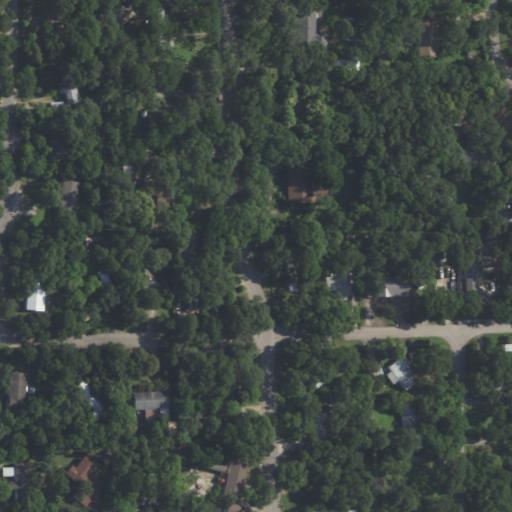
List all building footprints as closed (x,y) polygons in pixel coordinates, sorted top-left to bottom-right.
[(163,10),(163,36),(166,36),(166,39),(169,39),(169,50),(142,49),(143,22),(150,23),(150,7),(163,8),(163,10)] [(286,22),(285,11),(321,10),(321,36),(326,36),(326,52),(309,53),(309,50),(286,50),(286,22)] [(123,28),(123,39),(98,40),(98,14),(123,13),(123,28)] [(444,24),(444,32),(435,32),(437,57),(420,57),(418,34),(408,34),(407,27),(418,27),(418,20),(444,19),(444,24)] [(135,32),(127,32),(127,23),(135,23),(135,32)] [(47,44),(45,44),(44,36),(77,35),(78,43),(47,44)] [(351,60),(357,60),(357,51),(361,51),(360,67),(351,66),(351,60)] [(326,69),(326,60),(344,60),(344,70),(326,69)] [(72,88),(74,102),(63,103),(62,92),(56,93),(56,87),(61,86),(59,66),(70,64),(72,88)] [(294,93),(307,94),(306,112),(302,112),(301,127),(278,126),(279,112),(281,112),(282,88),(295,88),(294,93)] [(170,139),(150,139),(150,107),(169,106),(170,139)] [(69,127),(80,128),(79,135),(68,133),(69,127)] [(360,142),(341,143),(341,128),(359,127),(360,142)] [(47,142),(47,136),(50,136),(50,134),(65,134),(65,164),(50,164),(50,161),(45,161),(45,146),(47,146),(47,142)] [(469,135),(477,139),(475,144),(498,154),(490,171),(472,163),(470,166),(459,161),(455,169),(441,162),(449,143),(461,148),(467,135),(469,135)] [(439,164),(431,174),(424,168),(432,158),(439,164)] [(119,161),(134,160),(134,174),(119,174),(119,161)] [(286,190),(286,163),(314,162),(315,179),(323,179),(323,197),(310,197),(310,202),(286,202),(286,190)] [(172,198),(172,202),(170,202),(170,209),(153,209),(153,195),(138,194),(139,177),(173,178),(172,198)] [(72,182),(77,182),(72,219),(54,216),(60,179),(72,182)] [(352,196),(360,197),(359,209),(351,209),(352,196)] [(102,225),(102,210),(116,211),(116,225),(102,225)] [(511,228),(499,228),(498,212),(511,212),(511,228)] [(478,218),(478,226),(463,226),(463,218),(478,218)] [(354,246),(354,248),(345,248),(345,234),(354,234),(354,246)] [(99,237),(100,250),(76,251),(75,239),(99,237)] [(438,248),(437,264),(415,263),(415,248),(438,248)] [(178,251),(189,249),(190,259),(179,261),(178,251)] [(295,292),(287,293),(286,286),(283,286),(282,279),(286,279),(282,250),(290,249),(295,292)] [(158,284),(150,291),(127,267),(135,260),(158,284)] [(473,286),(473,291),(464,290),(465,264),(474,264),(473,286)] [(97,291),(93,284),(99,281),(94,273),(101,268),(105,275),(109,272),(112,277),(108,279),(117,294),(109,299),(104,291),(99,294),(97,291)] [(348,269),(347,296),(324,296),(325,277),(337,278),(337,268),(348,268),(348,269)] [(44,273),(41,312),(24,310),(27,271),(44,273)] [(63,277),(63,286),(55,285),(55,276),(63,277)] [(395,297),(366,299),(365,279),(394,278),(395,297)] [(79,284),(79,295),(70,295),(70,284),(79,284)] [(511,380),(510,380),(510,352),(503,351),(503,344),(511,344),(511,380)] [(235,401),(225,401),(226,383),(214,383),(215,359),(236,360),(235,401)] [(409,365),(405,367),(416,381),(404,391),(397,381),(393,385),(385,375),(390,371),(387,368),(398,359),(400,362),(404,359),(409,365)] [(333,366),(338,373),(307,393),(303,386),(314,378),(310,374),(326,363),(330,368),(333,366)] [(379,367),(381,374),(374,375),(372,366),(378,364),(379,367)] [(23,373),(24,373),(21,420),(3,418),(5,399),(0,398),(0,394),(5,394),(7,372),(23,373)] [(107,416),(100,421),(74,387),(81,382),(107,416)] [(166,392),(167,418),(156,418),(156,423),(144,423),(144,410),(133,410),(132,393),(166,392)] [(420,448),(386,450),(385,430),(402,429),(401,407),(424,406),(425,427),(420,427),(421,448),(420,448)] [(225,417),(225,419),(216,419),(216,441),(207,441),(207,420),(182,420),(182,411),(225,411),(225,417)] [(330,441),(306,440),(307,413),(330,414),(330,441)] [(32,421),(51,422),(50,429),(32,429),(32,421)] [(172,436),(163,436),(162,425),(166,425),(166,422),(178,421),(178,436),(172,436)] [(352,433),(342,433),(341,425),(352,425),(352,433)] [(297,454),(296,442),(306,442),(307,455),(297,455),(297,454)] [(82,458),(94,467),(92,469),(104,478),(97,487),(99,489),(92,499),(101,500),(105,504),(98,511),(86,509),(87,505),(86,505),(84,508),(71,498),(80,488),(63,474),(69,465),(73,469),(82,458)] [(362,464),(362,469),(358,469),(358,466),(354,466),(354,462),(359,461),(359,464),(362,464)] [(24,469),(24,498),(15,499),(15,489),(9,490),(8,482),(15,482),(15,464),(23,463),(24,469)] [(207,470),(208,463),(222,466),(220,472),(207,470)] [(227,478),(225,486),(219,484),(218,489),(196,483),(197,478),(185,475),(187,467),(227,478)] [(422,469),(421,478),(376,475),(377,467),(422,469)] [(3,476),(1,476),(1,468),(12,468),(12,476),(3,476)] [(344,477),(348,477),(348,483),(313,483),(313,477),(330,477),(331,472),(336,472),(336,477),(344,477)]
